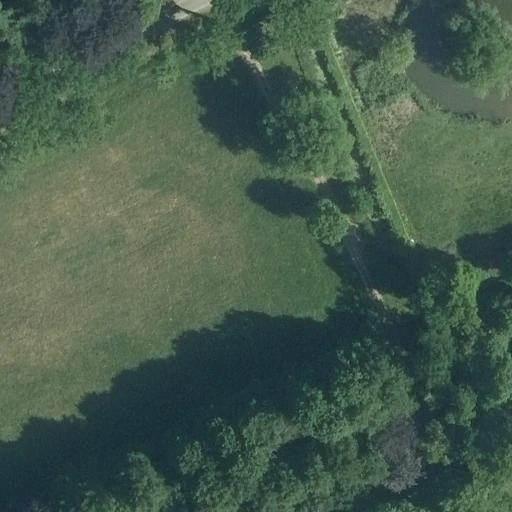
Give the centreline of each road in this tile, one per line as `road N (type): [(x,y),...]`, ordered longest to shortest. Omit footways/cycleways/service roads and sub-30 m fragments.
road 1 (track): [(384,315),(341,218),(218,0)]
road 2 (track): [(291,0),(0,149)]
road 3 (tertiary): [(202,0),(0,101)]
road 4 (track): [(341,510),(483,441)]
road 5 (track): [(399,432),(402,368),(384,315)]
